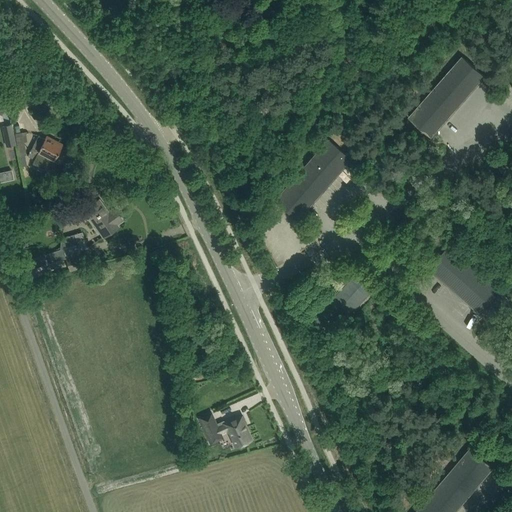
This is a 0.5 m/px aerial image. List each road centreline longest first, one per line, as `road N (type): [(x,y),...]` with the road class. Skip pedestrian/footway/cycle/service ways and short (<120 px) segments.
road 1 (tertiary): [(157,136),(338,511)]
road 2 (unclassified): [(0,249),(93,511)]
road 3 (tertiary): [(40,0),(157,136)]
road 4 (unclassified): [(157,136),(122,138),(0,75)]
road 5 (unclassified): [(157,136),(178,124),(185,88),(182,0)]
